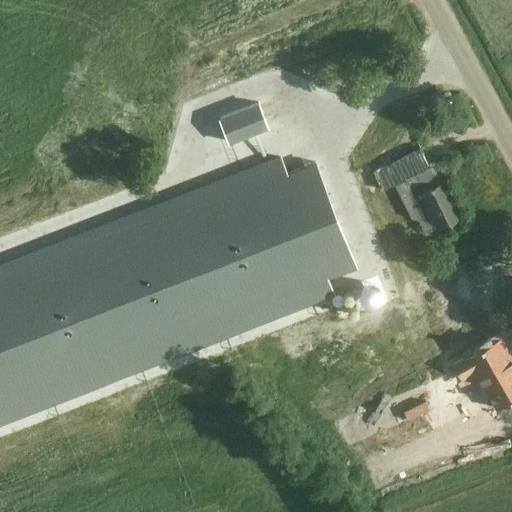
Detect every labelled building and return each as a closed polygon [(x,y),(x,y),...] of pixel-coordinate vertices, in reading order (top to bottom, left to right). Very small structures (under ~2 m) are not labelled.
[(371,0),(372,29),(387,28),(385,0),(371,0)] [(337,18),(346,36),(359,29),(350,12),(337,18)] [(242,42),(248,64),(285,55),(280,33),(242,42)] [(258,104),(220,119),(230,142),(268,128),(258,104)] [(422,142),(346,174),(359,203),(435,171),(422,142)] [(279,158),(0,265),(0,423),(332,295),(326,278),(355,267),(315,163),(286,174),(279,158)] [(437,231),(465,220),(450,183),(422,194),(437,231)] [(289,329),(309,378),(353,360),(355,366),(396,349),(390,336),(428,320),(411,279),(289,329)] [(499,338),(453,365),(461,380),(475,372),(496,409),(511,399),(511,355),(510,352),(508,353),(499,338)] [(460,401),(453,378),(439,382),(441,391),(434,393),(438,408),(460,401)]
